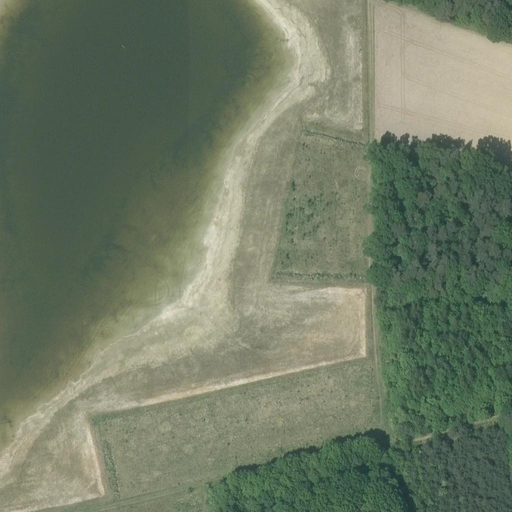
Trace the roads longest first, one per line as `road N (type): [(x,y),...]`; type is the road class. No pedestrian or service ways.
road 1 (track): [(368,0),(372,279),(385,443)]
road 2 (track): [(86,511),(385,443)]
